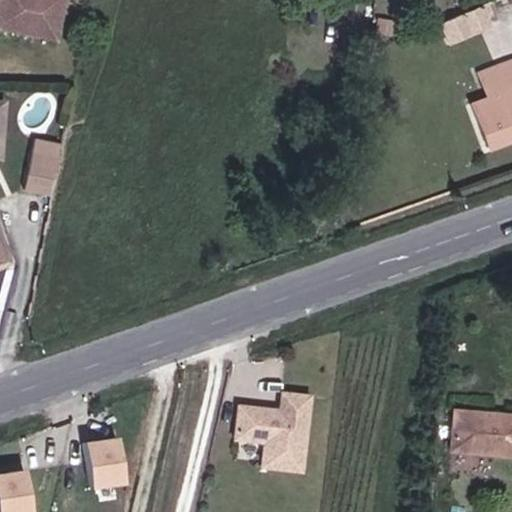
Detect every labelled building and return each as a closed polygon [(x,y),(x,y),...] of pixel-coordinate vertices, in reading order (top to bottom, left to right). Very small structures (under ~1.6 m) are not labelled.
[(63,0),(0,0),(0,28),(55,39),(63,0)] [(479,5),(484,18),(493,14),(488,2),(479,5)] [(459,14),(469,33),(487,25),(484,18),(479,5),(459,14)] [(459,14),(440,23),(448,43),(469,33),(459,14)] [(511,60),(477,74),(486,97),(470,104),(487,150),(511,140),(511,60)] [(33,138),(23,188),(48,193),(58,143),(33,138)] [(0,262),(8,260),(0,237),(0,262)] [(296,469),(306,394),(277,390),(275,407),(233,402),(229,435),(258,439),(255,463),(296,469)] [(511,415),(453,409),(449,450),(511,455),(511,415)] [(83,482),(136,482),(135,435),(82,435),(83,482)] [(45,511),(42,465),(7,467),(9,511),(45,511)]
